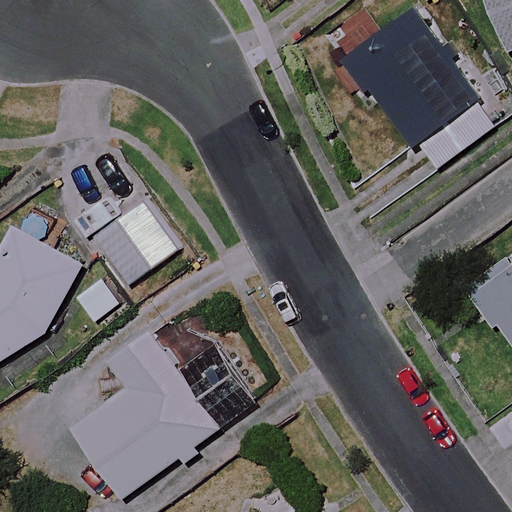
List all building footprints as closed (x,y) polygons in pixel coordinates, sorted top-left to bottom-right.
[(511,0),(493,0),(511,39),(511,0)] [(416,9),(348,58),(344,61),(373,100),(377,97),(434,175),(501,125),(416,9)] [(184,246),(147,198),(92,240),(128,289),(184,246)] [(89,263),(23,226),(0,265),(0,358),(51,330),(89,263)] [(511,252),(471,283),(511,340),(511,252)] [(124,303),(105,279),(75,302),(94,327),(124,303)] [(213,350),(184,371),(153,329),(110,360),(130,389),(79,426),(129,496),(213,436),(254,407),(213,350)]
